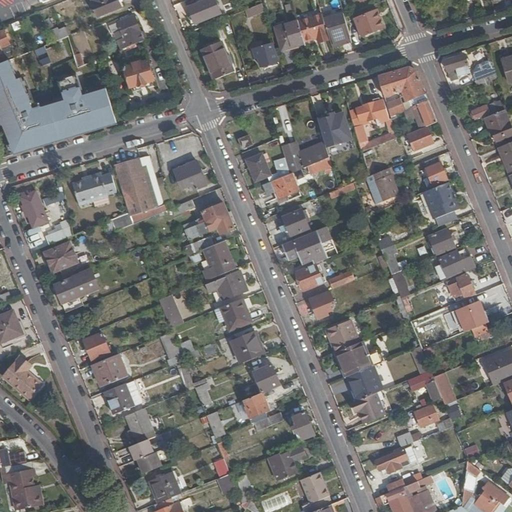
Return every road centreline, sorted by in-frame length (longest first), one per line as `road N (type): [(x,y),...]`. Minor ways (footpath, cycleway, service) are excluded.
road 1 (residential): [(203,115),(367,511)]
road 2 (residential): [(104,460),(0,210)]
road 3 (residential): [(421,47),(511,271)]
road 4 (residential): [(421,47),(203,115)]
road 5 (residential): [(203,115),(0,173)]
road 6 (residential): [(157,0),(203,115)]
